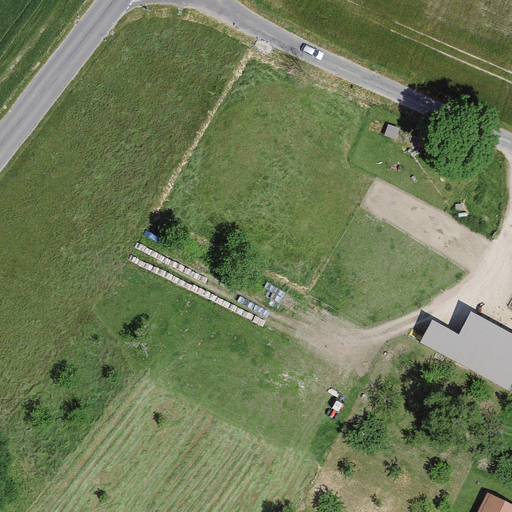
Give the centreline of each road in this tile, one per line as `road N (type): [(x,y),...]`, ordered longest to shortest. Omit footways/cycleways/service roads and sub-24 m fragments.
road 1 (residential): [(511,144),(212,0)]
road 2 (tertiary): [(0,149),(117,0)]
